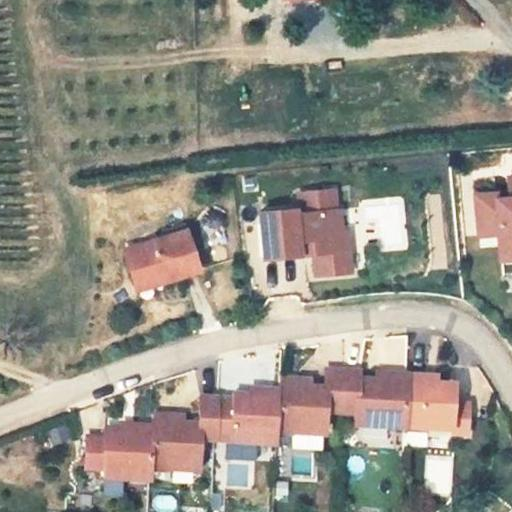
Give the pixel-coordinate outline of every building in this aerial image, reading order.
[(506,190),(470,193),(475,237),(495,236),(500,263),(511,261),(511,174),(505,176),(506,190)] [(296,207),(256,211),(259,260),(298,256),(309,255),(312,276),(351,273),(347,228),(340,228),(338,207),(334,208),(333,186),(294,190),(296,207)] [(194,257),(226,256),(225,236),(193,237),(194,257)] [(121,263),(133,293),(136,300),(161,290),(195,276),(181,240),(121,263)] [(405,337),(383,337),(383,365),(406,365),(405,337)] [(408,370),(405,428),(448,427),(452,433),(469,433),(468,400),(454,398),(456,379),(438,377),(439,370),(408,370)] [(277,392),(275,433),(323,435),(324,413),(339,414),(341,373),(325,372),(324,390),(307,389),(296,389),(296,382),(278,382),(277,392)] [(341,373),(339,414),(355,414),(354,426),(403,428),(405,376),(386,375),(386,381),(375,381),(357,380),(357,374),(341,373)] [(215,401),(213,442),(275,445),(275,433),(277,392),(259,392),(259,398),(248,398),(231,397),(231,402),(215,401)] [(151,430),(149,472),(197,473),(198,442),(213,442),(215,401),(198,401),(197,427),(181,427),(169,426),(170,419),(151,418),(151,430)] [(85,442),(84,472),(101,473),(101,481),(149,483),(149,472),(151,430),(132,429),(132,436),(121,436),(103,435),(103,443),(85,442)]
